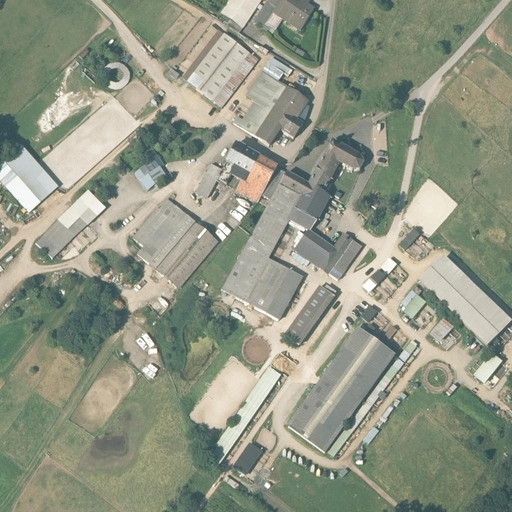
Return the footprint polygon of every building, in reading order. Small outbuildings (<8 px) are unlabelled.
[(230,0),(221,15),(243,29),(261,0),(230,0)] [(312,11),(306,7),(308,4),(301,0),(268,0),(268,1),(254,23),(272,35),(282,20),(299,31),(312,11)] [(223,108),(257,63),(218,34),(184,79),(223,108)] [(296,122),(307,105),(281,88),(291,74),(269,60),(231,120),(270,145),(278,132),(277,131),(286,116),(296,122)] [(105,68),(109,83),(128,79),(125,64),(105,68)] [(174,82),(179,78),(173,71),(168,75),(174,82)] [(296,122),(286,116),(277,131),(278,132),(292,141),(301,125),(296,122)] [(331,143),(323,158),(338,166),(350,173),(359,172),(362,164),(358,158),(331,143)] [(0,181),(27,211),(57,184),(22,145),(0,165),(0,181)] [(243,185),(257,160),(235,147),(225,166),(232,170),(228,177),(243,185)] [(338,166),(323,158),(307,186),(322,195),(338,166)] [(243,185),(238,194),(256,204),(260,197),(275,169),(257,160),(243,185)] [(214,165),(199,193),(210,199),(226,171),(214,165)] [(134,175),(146,192),(167,178),(160,169),(152,174),(147,166),(134,175)] [(270,202),(285,174),(275,169),(260,197),(270,202)] [(222,291),(278,321),(301,278),(268,260),(288,222),(294,211),(307,186),(285,174),(270,202),(222,291)] [(322,195),(307,186),(294,211),(316,223),(329,199),(322,195)] [(53,262),(106,209),(89,191),(35,245),(53,262)] [(155,273),(194,226),(166,203),(158,213),(156,212),(132,241),(142,249),(135,256),(155,273)] [(294,211),(288,222),(307,233),(316,223),(294,211)] [(155,273),(177,291),(216,244),(194,226),(155,273)] [(294,252),(337,281),(359,250),(342,239),(334,251),(307,233),(294,252)] [(412,233),(399,247),(406,253),(419,239),(412,233)] [(420,284),(488,348),(511,323),(444,260),(420,284)] [(389,261),(381,270),(388,276),(396,268),(389,261)] [(390,277),(400,285),(408,276),(399,267),(390,277)] [(379,272),(363,289),(369,295),(385,278),(379,272)] [(387,278),(373,295),(384,303),(398,287),(387,278)] [(281,334),(299,347),(332,300),(314,288),(281,334)] [(403,314),(413,322),(426,306),(416,298),(403,314)] [(370,308),(362,319),(386,335),(394,323),(370,308)] [(443,321),(430,336),(439,344),(453,329),(443,321)] [(394,327),(386,337),(390,340),(398,330),(394,327)] [(511,343),(511,329),(503,337),(510,345),(511,343)] [(288,430),(323,455),(395,357),(359,331),(288,430)] [(159,366),(162,356),(153,354),(151,365),(159,366)] [(490,356),(473,378),(484,386),(501,365),(490,356)] [(210,457),(222,465),(280,380),(269,372),(210,457)] [(293,421),(304,406),(300,403),(289,418),(293,421)] [(249,447),(235,467),(247,476),(262,455),(249,447)]
